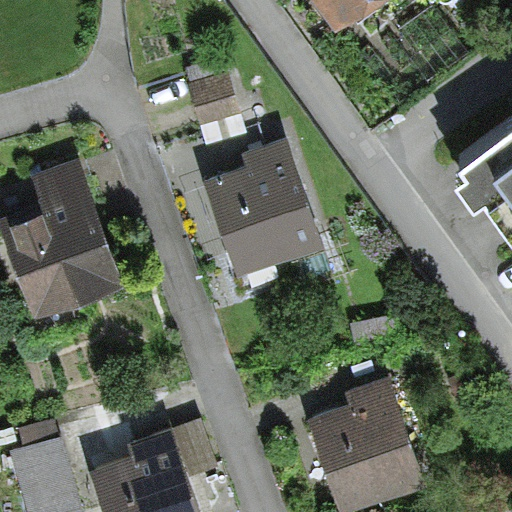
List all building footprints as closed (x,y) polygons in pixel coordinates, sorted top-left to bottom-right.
[(323,0),(336,17),(359,0),(323,0)] [(187,61),(209,138),(248,127),(227,50),(187,61)] [(511,109),(460,146),(468,157),(457,165),(476,191),(485,185),(511,222),(511,109)] [(207,170),(238,267),(326,239),(290,128),(244,143),(249,157),(207,170)] [(0,211),(36,310),(127,277),(81,151),(32,169),(41,195),(0,209),(0,211)] [(308,409),(342,509),(430,480),(392,367),(345,383),(349,395),(308,409)] [(30,511),(78,511),(85,510),(58,413),(20,423),(25,440),(11,444),(30,511)] [(93,461),(110,511),(202,511),(188,469),(217,459),(201,414),(175,422),(174,418),(127,435),(132,448),(93,461)]
